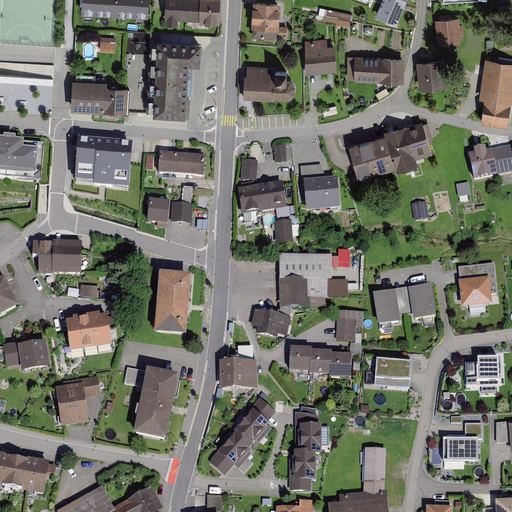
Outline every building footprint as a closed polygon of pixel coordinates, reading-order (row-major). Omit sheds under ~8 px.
[(155,0),(85,0),(84,16),(155,19),(155,0)] [(224,0),(169,0),(169,21),(224,23),(224,0)] [(398,28),(410,0),(387,0),(379,20),(398,28)] [(287,3),(255,2),(254,40),(286,41),(287,3)] [(465,41),(462,18),(439,21),(441,45),(465,41)] [(101,50),(116,52),(117,38),(102,37),(101,50)] [(207,67),(208,43),(160,40),(157,115),(191,116),(192,94),(193,66),(207,67)] [(332,40),(306,41),(308,75),(342,73),(341,46),(332,46),(332,40)] [(406,83),(406,58),(349,58),(349,83),(406,83)] [(511,125),(511,62),(490,59),(481,120),(511,125)] [(449,60),(420,65),(424,91),(454,88),(449,60)] [(0,83),(55,85),(55,65),(0,63),(0,83)] [(278,68),(248,68),(247,77),(245,77),(245,84),(241,84),(241,92),(244,92),(244,99),(291,100),(296,94),(296,87),(291,81),(287,81),(288,73),(278,72),(278,68)] [(111,81),(78,80),(76,110),(130,113),(131,90),(110,89),(111,81)] [(350,149),(361,180),(400,166),(403,175),(424,168),(421,159),(437,153),(427,122),(389,135),(350,149)] [(75,182),(94,184),(94,187),(129,190),(133,144),(78,140),(75,182)] [(45,145),(0,141),(0,177),(41,181),(45,145)] [(511,141),(468,152),(474,183),(511,175),(511,141)] [(287,145),(275,147),(278,165),(290,163),(287,145)] [(174,176),(175,155),(160,154),(159,175),(174,176)] [(190,156),(175,155),(174,176),(189,177),(190,156)] [(189,177),(204,178),(206,157),(190,156),(189,177)] [(260,162),(243,161),(243,183),(260,184),(260,162)] [(337,179),(303,182),(306,213),(340,210),(337,179)] [(289,181),(241,190),(247,223),(295,214),(289,181)] [(468,185),(457,186),(459,199),(470,197),(468,185)] [(170,202),(150,200),(148,223),(168,225),(170,202)] [(173,203),(171,223),(192,225),(193,205),(173,203)] [(425,203),(412,205),(415,222),(428,220),(425,203)] [(295,223),(279,224),(279,245),(295,244),(295,223)] [(39,257),(39,276),(88,275),(87,242),(39,243),(39,257)] [(336,258),(283,258),(283,311),(332,310),(331,284),(336,284),(336,258)] [(191,277),(160,274),(155,335),(186,337),(191,277)] [(0,281),(0,317),(19,309),(5,279),(0,281)] [(490,279),(459,282),(462,309),(493,305),(490,279)] [(399,292),(399,294),(375,297),(379,329),(404,325),(403,318),(416,316),(417,323),(442,320),(438,288),(412,292),(412,290),(399,292)] [(293,320),(254,311),(253,320),(261,335),(290,337),(293,320)] [(364,331),(364,315),(340,315),(340,342),(357,343),(357,331),(364,331)] [(112,319),(67,325),(71,354),(116,348),(112,319)] [(51,344),(23,347),(22,345),(7,347),(9,369),(25,367),(26,374),(54,371),(51,344)] [(316,355),(316,351),(292,351),(292,370),(316,370),(316,375),(336,375),(336,380),(360,380),(360,359),(336,359),(336,355),(316,355)] [(478,365),(466,365),(467,388),(500,387),(499,359),(478,360),(478,365)] [(412,363),(377,360),(375,386),(410,390),(412,363)] [(222,364),(224,392),(261,390),(260,362),(222,364)] [(126,385),(143,389),(146,372),(130,369),(126,385)] [(151,372),(137,434),(174,442),(188,380),(151,372)] [(86,385),(58,390),(64,427),(93,423),(89,396),(103,394),(101,379),(86,381),(86,385)] [(233,434),(233,435),(211,459),(210,465),(224,478),(233,469),(271,428),(267,424),(276,414),(260,399),(250,410),(252,413),(233,434)] [(318,417),(295,414),(295,446),(299,446),(299,453),(294,453),(294,461),(290,461),(290,493),(311,493),(311,483),(316,483),(316,457),(321,457),(321,427),(318,427),(318,417)] [(510,443),(509,426),(511,426),(511,422),(497,424),(497,444),(510,443)] [(448,437),(448,440),(479,439),(482,439),(482,425),(465,425),(465,437),(448,437)] [(448,440),(443,440),(443,463),(479,463),(479,439),(448,440)] [(389,450),(366,450),(366,497),(330,500),(331,511),(393,511),(391,494),(388,494),(389,450)] [(0,451),(0,488),(51,496),(56,459),(0,451)] [(107,486),(60,511),(159,511),(167,508),(155,485),(151,487),(117,505),(107,486)] [(276,511),(313,511),(314,502),(300,501),(300,508),(277,508),(276,511)] [(511,511),(511,503),(501,504),(501,511),(511,511)]
